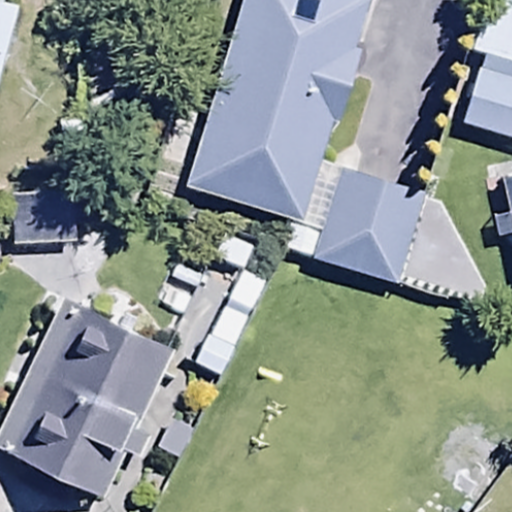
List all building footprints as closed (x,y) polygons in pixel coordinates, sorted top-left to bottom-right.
[(0,0),(0,60),(14,7),(0,2),(0,0)] [(330,134),(372,0),(371,0),(240,0),(179,191),(292,227),(322,132),(330,134)] [(511,0),(481,0),(467,49),(478,53),(456,127),(511,143),(511,0)] [(284,226),(276,250),(390,287),(420,194),(341,168),(319,237),(284,226)] [(511,170),(482,175),(492,244),(510,241),(511,251),(511,170)] [(59,192),(11,196),(15,254),(64,250),(59,192)] [(255,250),(224,237),(186,326),(216,339),(255,250)] [(166,358),(65,303),(0,421),(0,448),(90,498),(166,358)] [(316,511),(269,489),(257,511),(316,511)]
